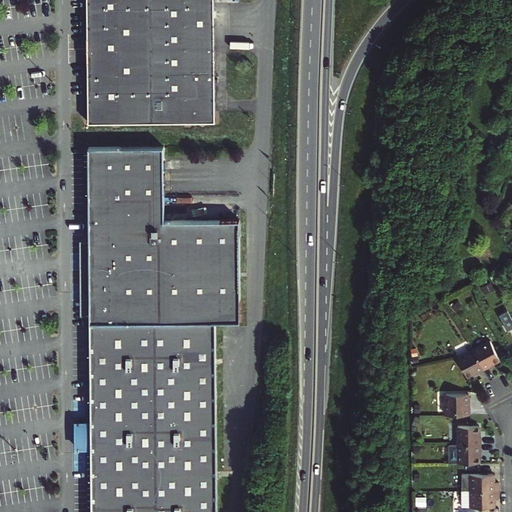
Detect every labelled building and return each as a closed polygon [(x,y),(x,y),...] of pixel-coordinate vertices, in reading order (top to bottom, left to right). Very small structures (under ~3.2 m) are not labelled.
[(215,0),(88,0),(88,21),(89,77),(89,122),(216,121),(215,0)] [(165,146),(89,147),(92,414),(92,425),(92,440),(92,511),(217,511),(216,321),(241,321),(240,221),(165,222),(165,146)] [(474,349),(485,370),(492,367),(491,365),(501,359),(491,340),(474,349)] [(458,357),(468,377),(478,371),(479,373),(485,370),(474,349),(458,357)] [(470,394),(447,394),(447,415),(472,415),(472,407),(470,407),(470,394)] [(92,414),(76,414),(76,440),(92,440),(92,425),(92,414)] [(481,426),(459,426),(459,445),(483,444),(483,437),(481,437),(481,426)] [(483,444),(459,445),(460,463),(481,463),(481,451),(483,451),(483,444)] [(464,491),(501,490),(501,483),(499,482),(495,482),(495,474),(464,475),(464,491)] [(501,490),(464,491),(464,507),(472,507),(496,507),(496,499),(500,499),(501,497),(501,490)]
